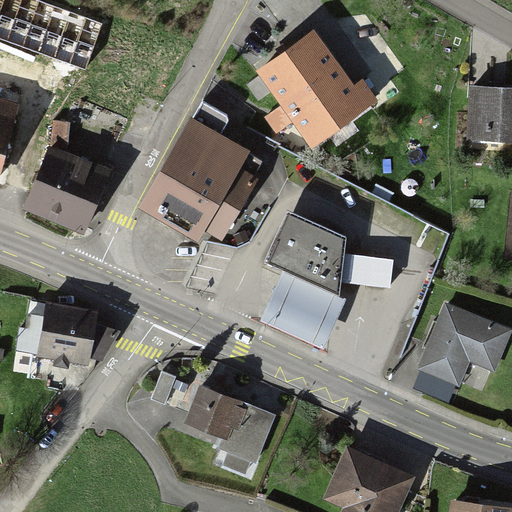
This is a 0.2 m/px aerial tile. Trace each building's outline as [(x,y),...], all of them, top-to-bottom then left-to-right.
[(46,0),(0,0),(0,33),(79,64),(97,20),(46,0)] [(310,25),(255,63),(304,134),(359,96),(310,25)] [(511,84),(467,83),(465,138),(511,139),(511,84)] [(195,117),(143,201),(200,236),(209,221),(230,234),(261,184),(240,171),(252,152),(195,117)] [(43,141),(19,200),(79,225),(104,166),(43,141)] [(344,238),(286,212),(264,262),(340,296),(344,238)] [(511,329),(511,326),(445,300),(417,368),(460,385),(469,362),(495,372),(511,329)] [(88,309),(41,303),(35,351),(81,357),(88,309)] [(240,400),(197,379),(180,413),(223,434),(240,400)] [(390,511),(407,470),(340,445),(322,495),(343,503),(339,511),(390,511)] [(511,508),(451,501),(449,511),(510,511),(511,510),(511,508)]
